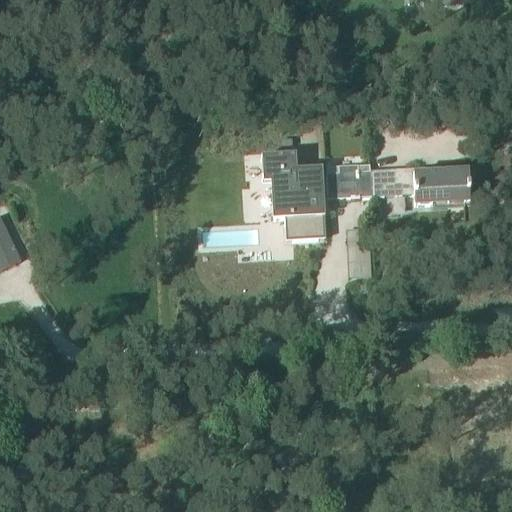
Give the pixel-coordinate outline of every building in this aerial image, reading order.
[(295,176),(294,160),(269,161),(272,224),(283,223),(284,246),(323,244),(320,174),(295,176)] [(368,176),(369,202),(412,200),(413,211),(468,208),(466,178),(417,180),(416,173),(368,176)] [(339,204),(369,202),(368,176),(338,178),(339,204)] [(0,274),(20,265),(0,221),(0,274)] [(386,229),(370,230),(371,243),(387,242),(386,229)]
